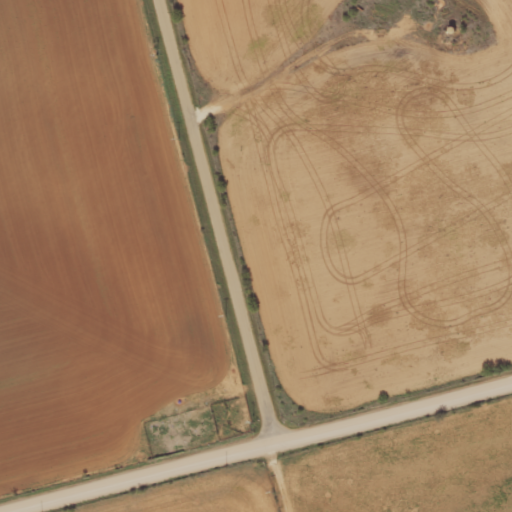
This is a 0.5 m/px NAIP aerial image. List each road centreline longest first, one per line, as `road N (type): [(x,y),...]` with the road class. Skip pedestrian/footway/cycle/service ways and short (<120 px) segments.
road 1 (residential): [(168,0),(289,457)]
road 2 (residential): [(80,511),(511,398)]
